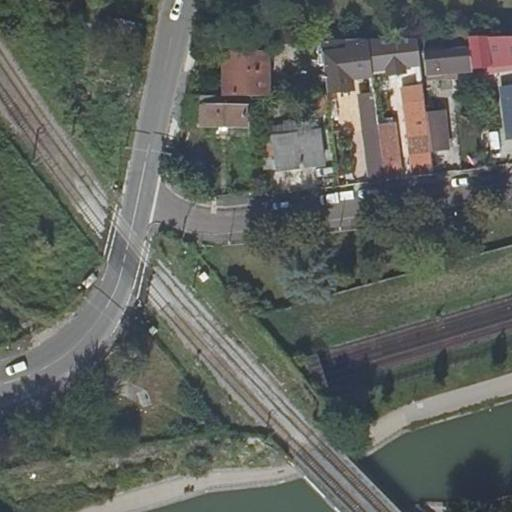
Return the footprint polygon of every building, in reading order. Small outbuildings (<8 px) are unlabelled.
[(231,9),(231,30),(252,29),(251,8),(231,9)] [(470,64),(476,63),(483,63),(483,68),(511,63),(511,38),(466,40),(470,64)] [(426,75),(449,73),(455,72),(471,71),(470,64),(466,40),(416,41),(419,56),(423,55),(426,75)] [(366,41),(328,42),(333,76),(370,71),(366,41)] [(400,88),(411,180),(433,177),(430,151),(426,118),(419,56),(416,41),(366,41),(370,71),(410,66),(413,86),(400,88)] [(223,56),(223,98),(256,98),(267,98),(267,57),(223,56)] [(476,63),(470,64),(471,71),(473,87),(479,86),(476,63)] [(508,141),(511,141),(511,87),(502,88),(508,141)] [(223,108),(223,98),(200,98),(201,128),(245,128),(246,108),(223,108)] [(316,118),(329,117),(327,98),(313,98),(316,118)] [(386,114),(376,115),(377,128),(379,127),(388,126),(386,114)] [(364,124),(371,185),(384,184),(377,128),(376,115),(364,116),(365,124),(364,124)] [(426,118),(430,151),(446,149),(442,116),(426,118)] [(394,125),(388,126),(379,127),(386,183),(398,182),(395,158),(399,157),(394,125)] [(273,141),(277,173),(322,166),(318,135),(273,141)] [(52,287),(83,262),(66,242),(36,268),(52,287)]
